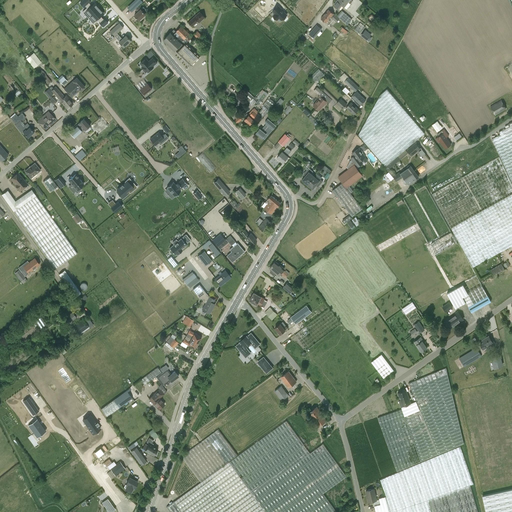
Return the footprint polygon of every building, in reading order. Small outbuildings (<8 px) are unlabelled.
[(88,0),(83,0),(80,4),(84,8),(86,7),(87,8),(82,12),(88,19),(99,8),(95,3),(94,4),(92,6),(89,3),(90,2),(88,0)] [(134,0),(127,7),(132,11),(143,0),(134,0)] [(353,1),(351,0),(337,0),(334,5),(338,8),(341,5),(346,9),(350,4),(353,1)] [(278,5),(273,11),(275,13),(273,15),(277,19),(279,17),(281,19),(287,14),(278,5)] [(141,9),(138,6),(135,9),(138,12),(134,15),(139,21),(146,15),(144,13),(147,11),(143,7),(141,9)] [(99,8),(88,19),(94,25),(99,20),(97,19),(104,13),(99,8)] [(334,20),(336,22),(339,18),(329,9),(321,18),(326,23),(330,17),(333,20),(334,20)] [(342,10),(337,16),(347,24),(352,19),(342,10)] [(192,26),(198,21),(199,22),(205,17),(199,12),(188,22),(192,26)] [(321,29),(316,25),(310,32),(315,36),(321,29)] [(179,37),(181,39),(182,38),(184,40),(185,38),(189,41),(192,37),(189,34),(181,26),(172,35),(176,39),(179,37)] [(203,37),(197,31),(193,35),(199,41),(203,37)] [(176,39),(172,35),(170,33),(164,40),(174,51),(178,47),(181,44),(179,42),(181,39),(179,37),(176,39)] [(120,42),(124,47),(131,41),(126,36),(122,39),(119,42),(120,42)] [(200,57),(193,50),(186,43),(177,53),(191,67),(200,57)] [(33,68),(41,62),(33,53),(26,59),(33,68)] [(152,67),(157,63),(153,58),(150,61),(149,62),(146,59),(140,64),(142,67),(141,68),(145,73),(147,72),(147,73),(153,68),(152,67)] [(310,77),(315,81),(323,73),(318,68),(310,77)] [(505,103),(511,99),(511,80),(509,74),(502,77),(509,93),(502,96),(505,103)] [(59,80),(63,85),(67,81),(63,76),(59,80)] [(352,81),(348,77),(344,81),(346,83),(355,92),(359,87),(352,81)] [(64,89),(71,97),(80,90),(81,91),(84,87),(76,78),(64,89)] [(147,84),(139,90),(144,95),(151,89),(147,84)] [(61,100),(60,101),(68,111),(71,108),(70,107),(72,104),(57,87),(53,91),(61,100)] [(319,95),(321,96),(313,105),(319,110),(324,105),(325,105),(330,98),(317,87),(314,91),(319,95)] [(53,95),(48,89),(44,92),(49,98),(53,95)] [(257,102),(259,104),(268,94),(262,89),(254,98),(253,97),(249,102),(253,106),(257,102)] [(386,166),(425,134),(387,89),(380,95),(358,134),(386,166)] [(351,97),(361,105),(366,100),(357,91),(351,97)] [(259,113),(264,117),(275,103),(268,98),(263,105),(264,106),(259,113)] [(281,98),(275,104),(279,107),(284,101),(281,98)] [(347,104),(341,99),(336,103),(342,109),(347,104)] [(495,115),(506,109),(501,100),(490,107),(495,115)] [(346,108),(353,115),(358,109),(351,102),(346,108)] [(289,105),(284,111),(288,115),(293,108),(289,105)] [(244,120),(249,125),(254,121),(256,123),(261,119),(258,116),(259,114),(257,112),(258,112),(254,108),(251,112),(252,113),(249,116),(249,115),(244,120)] [(37,121),(44,129),(55,119),(48,112),(37,121)] [(16,124),(18,122),(21,120),(15,114),(10,118),(15,124),(16,124)] [(84,118),(69,132),(74,138),(83,130),(84,130),(90,125),(84,118)] [(266,134),(267,135),(275,126),(267,119),(264,123),(266,124),(261,130),(260,129),(256,133),(262,138),(266,134)] [(21,120),(18,122),(16,124),(15,124),(15,125),(21,133),(22,132),(27,138),(34,132),(29,127),(30,127),(26,123),(25,125),(21,120)] [(440,126),(437,122),(432,125),(437,132),(442,128),(440,125),(440,126)] [(511,122),(508,124),(509,127),(499,132),(500,135),(492,139),(511,181),(511,122)] [(437,136),(438,137),(436,138),(439,142),(440,142),(445,148),(451,144),(446,137),(448,136),(444,129),(437,134),(438,135),(437,136)] [(159,132),(150,139),(155,145),(159,142),(160,144),(169,138),(165,133),(162,136),(159,132)] [(277,149),(280,144),(283,146),(289,139),(285,135),(278,142),(274,147),(277,149)] [(420,149),(416,143),(407,151),(412,156),(420,149)] [(0,160),(1,161),(8,155),(0,145),(0,160)] [(277,158),(283,163),(288,157),(287,156),(291,151),(287,147),(283,152),(282,152),(277,158)] [(355,157),(352,159),(358,167),(362,164),(360,161),(365,157),(358,148),(352,153),(355,157)] [(82,150),(75,156),(79,160),(86,155),(82,150)] [(84,161),(89,168),(98,160),(99,161),(104,157),(98,150),(84,161)] [(213,156),(207,162),(215,172),(213,174),(216,177),(222,172),(219,169),(222,167),(213,156)] [(473,267),(511,244),(511,185),(499,157),(432,194),(473,267)] [(358,167),(352,159),(350,161),(347,167),(348,169),(338,177),(342,183),(332,190),(351,216),(362,208),(346,188),(362,176),(356,168),(358,167)] [(40,171),(35,164),(25,171),(30,178),(40,171)] [(328,173),(330,170),(324,165),(322,168),(325,170),(321,175),(326,179),(330,174),(328,173)] [(402,176),(404,179),(414,171),(411,166),(400,173),(399,172),(393,176),(396,181),(402,176)] [(303,183),(306,185),(314,176),(311,174),(313,171),(308,168),(303,173),(306,175),(302,180),(304,182),(303,183)] [(418,177),(414,171),(404,179),(408,184),(414,179),(415,179),(418,177)] [(15,186),(20,191),(28,184),(18,173),(11,179),(16,185),(15,186)] [(74,188),(76,191),(77,192),(81,189),(79,188),(83,184),(83,183),(80,179),(79,180),(78,178),(79,178),(78,177),(78,178),(75,175),(69,180),(72,184),(75,187),(74,188)] [(51,191),(58,187),(52,176),(44,181),(51,191)] [(314,176),(306,185),(309,188),(310,187),(312,189),(316,184),(318,186),(322,181),(320,179),(319,181),(314,176)] [(120,187),(117,189),(118,190),(118,191),(121,194),(123,197),(127,194),(126,193),(129,191),(129,192),(133,189),(131,186),(131,185),(132,184),(133,184),(132,183),(128,179),(125,182),(126,182),(123,185),(122,184),(122,185),(120,187),(120,186),(120,187)] [(173,182),(167,187),(174,196),(181,191),(179,190),(182,188),(182,187),(186,183),(182,179),(178,183),(177,182),(175,184),(173,182)] [(214,182),(225,195),(229,192),(218,179),(214,182)] [(397,182),(392,187),(397,192),(402,188),(397,182)] [(246,195),(240,188),(235,192),(241,199),(246,195)] [(31,190),(16,201),(8,190),(1,194),(13,211),(16,216),(39,248),(54,269),(76,253),(62,233),(54,221),(50,216),(35,196),(31,190)] [(202,196),(197,190),(193,193),(198,200),(202,196)] [(268,199),(266,202),(274,209),(277,206),(277,207),(281,203),(271,195),(268,199)] [(233,200),(229,203),(235,209),(239,205),(233,200)] [(115,204),(111,207),(115,212),(122,206),(118,201),(115,204)] [(274,209),(266,202),(265,203),(267,204),(264,208),(271,214),(274,209)] [(78,213),(72,217),(78,223),(83,219),(78,213)] [(349,219),(351,218),(349,215),(341,221),(343,224),(346,221),(350,228),(353,226),(349,219)] [(272,224),(265,218),(258,227),(265,233),(272,224)] [(239,232),(250,245),(256,240),(250,233),(248,235),(243,229),(239,232)] [(201,230),(197,233),(203,241),(207,238),(201,230)] [(225,240),(220,234),(212,240),(217,246),(225,240)] [(230,235),(225,239),(230,245),(235,242),(230,235)] [(173,247),(169,251),(174,258),(176,257),(182,253),(181,252),(186,248),(184,246),(186,244),(188,246),(191,244),(185,237),(182,240),(184,242),(182,243),(181,241),(177,244),(175,242),(172,245),(173,247)] [(209,239),(200,245),(203,249),(207,246),(212,253),(209,255),(212,258),(219,253),(209,239)] [(237,243),(229,249),(231,252),(227,255),(232,262),(244,251),(237,243)] [(12,248),(6,254),(15,264),(22,258),(12,248)] [(211,261),(203,251),(197,256),(205,266),(211,261)] [(27,260),(18,267),(18,268),(21,271),(25,276),(28,273),(39,265),(34,258),(29,263),(27,260)] [(275,273),(278,275),(284,268),(275,261),(269,268),(271,270),(269,272),(273,275),(275,273)] [(493,276),(504,270),(502,264),(490,270),(493,276)] [(25,278),(19,270),(14,273),(21,282),(25,278)] [(70,288),(76,284),(66,270),(60,274),(70,288)] [(189,288),(198,279),(190,271),(181,279),(189,288)] [(230,277),(225,271),(214,279),(220,286),(230,277)] [(41,275),(32,281),(36,286),(44,280),(41,275)] [(286,283),(283,287),(289,293),(293,288),(286,283)] [(471,312),(491,302),(481,285),(468,292),(463,284),(447,293),(455,308),(465,302),(471,312)] [(204,297),(206,300),(201,309),(209,314),(214,304),(212,303),(214,300),(209,297),(208,297),(206,294),(199,285),(193,290),(200,299),(204,297)] [(249,301),(253,303),(252,305),(256,307),(257,305),(260,307),(264,298),(253,292),(249,301)] [(402,307),(406,313),(414,307),(410,301),(402,307)] [(442,306),(446,312),(452,307),(449,302),(442,306)] [(311,312),(311,311),(306,305),(290,317),(295,324),(311,312)] [(270,307),(265,312),(272,320),(277,314),(270,307)] [(68,319),(69,322),(76,317),(72,312),(66,316),(65,317),(63,318),(65,321),(68,319)] [(463,319),(458,312),(445,322),(450,329),(463,319)] [(41,328),(47,324),(41,316),(36,320),(41,328)] [(193,320),(186,316),(182,322),(189,327),(193,320)] [(83,318),(73,325),(79,333),(88,326),(83,318)] [(282,321),(280,324),(275,327),(280,334),(285,330),(287,328),(282,321)] [(424,329),(418,321),(414,324),(420,333),(424,329)] [(306,349),(328,332),(326,330),(325,331),(320,326),(319,327),(321,330),(314,335),(315,336),(312,339),(309,335),(305,337),(303,335),(299,338),(306,349)] [(189,330),(185,336),(197,343),(197,342),(198,343),(199,340),(199,339),(200,338),(200,337),(194,333),(189,330)] [(245,356),(250,351),(246,347),(251,344),(254,348),(259,344),(251,334),(246,337),(246,336),(239,341),(240,342),(236,346),(245,356)] [(490,343),(492,346),(495,344),(491,338),(490,338),(488,335),(482,339),(486,345),(490,343)] [(178,343),(170,336),(166,342),(173,348),(178,343)] [(185,336),(180,345),(185,348),(187,345),(193,349),(194,348),(195,346),(196,346),(198,344),(197,343),(185,336)] [(414,341),(421,352),(427,348),(423,343),(424,342),(420,337),(414,341)] [(476,347),(459,358),(464,367),(481,356),(476,347)] [(383,378),(393,370),(381,354),(371,362),(383,378)] [(502,366),(500,355),(485,358),(487,369),(502,366)] [(262,368),(268,363),(263,357),(257,362),(262,368)] [(157,367),(141,379),(144,384),(161,373),(157,367)] [(416,401),(411,403),(401,407),(401,408),(402,409),(378,417),(397,471),(463,443),(446,368),(408,383),(416,401)] [(174,371),(171,374),(167,369),(156,377),(162,385),(169,380),(170,381),(178,376),(174,371)] [(296,381),(288,371),(280,377),(288,387),(296,381)] [(159,399),(167,392),(162,385),(158,387),(159,389),(149,399),(156,406),(159,409),(164,404),(159,399)] [(281,400),(288,395),(281,386),(274,391),(281,400)] [(25,388),(15,394),(17,397),(27,391),(25,388)] [(132,398),(127,390),(101,409),(107,417),(132,398)] [(400,400),(399,401),(399,400),(394,402),(396,409),(401,408),(401,407),(411,403),(406,390),(398,393),(400,400)] [(39,411),(29,397),(23,401),(33,415),(39,411)] [(317,426),(326,420),(317,406),(308,413),(317,426)] [(184,455),(183,459),(200,482),(237,455),(218,429),(231,420),(224,411),(195,432),(202,441),(184,455)] [(91,416),(84,421),(91,433),(98,428),(91,416)] [(175,501),(166,508),(169,511),(332,511),(320,495),(344,478),(347,476),(323,444),(320,446),(310,453),(286,420),(283,423),(232,459),(175,501)] [(44,433),(37,421),(27,427),(35,439),(44,433)] [(152,429),(148,432),(153,439),(158,436),(152,429)] [(107,450),(119,440),(115,435),(103,444),(107,450)] [(145,443),(142,448),(145,450),(154,455),(157,449),(153,446),(154,444),(151,443),(153,440),(149,438),(146,442),(148,443),(148,445),(145,443)] [(478,511),(471,485),(473,484),(460,446),(380,479),(386,496),(379,498),(380,504),(374,505),(375,511),(478,511)] [(146,461),(136,447),(130,451),(140,465),(146,461)] [(111,469),(115,476),(125,469),(121,462),(111,469)] [(127,484),(125,489),(131,492),(133,487),(134,488),(137,482),(129,477),(126,484),(127,484)] [(365,491),(368,502),(376,500),(373,489),(365,491)] [(511,511),(511,489),(482,496),(486,511),(511,511)] [(111,504),(107,498),(102,502),(106,508),(111,504)]
